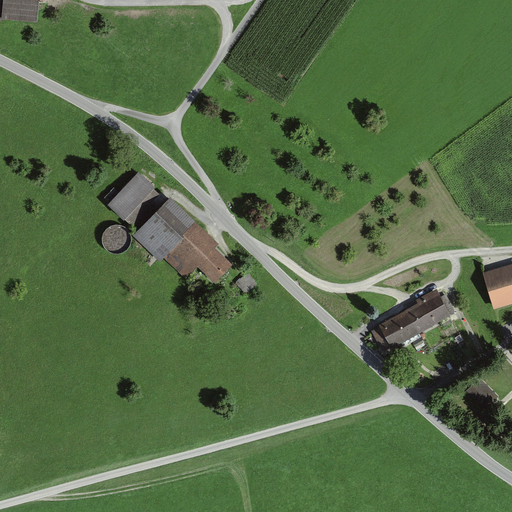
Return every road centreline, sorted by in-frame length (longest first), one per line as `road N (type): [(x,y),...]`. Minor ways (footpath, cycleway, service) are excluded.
road 1 (unclassified): [(0,56),(94,106),(158,155),(411,396),(511,479)]
road 2 (track): [(0,505),(411,396)]
road 3 (track): [(249,245),(311,279),(352,287),(432,257),(511,249)]
road 4 (track): [(94,106),(176,121),(258,0)]
road 5 (track): [(95,0),(213,0),(230,41)]
